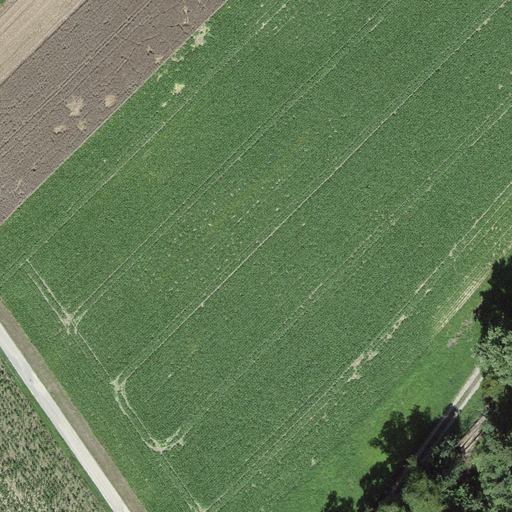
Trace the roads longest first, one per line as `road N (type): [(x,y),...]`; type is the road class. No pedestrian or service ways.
road 1 (track): [(121,511),(0,337)]
road 2 (track): [(511,342),(384,511)]
